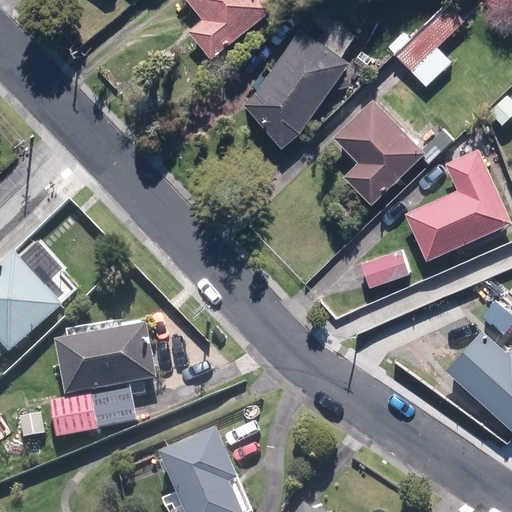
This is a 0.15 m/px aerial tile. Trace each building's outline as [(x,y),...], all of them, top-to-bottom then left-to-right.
[(279,5),(274,0),(196,0),(208,13),(191,28),(218,59),(279,5)] [(288,147),(305,134),(338,87),(350,99),(361,84),(349,71),(358,58),(347,51),(365,34),(332,0),(315,0),(307,7),(328,30),(323,35),(306,23),(265,84),(250,102),(288,147)] [(408,29),(392,44),(431,86),(457,63),(441,45),(469,20),(455,4),(417,39),(408,29)] [(511,121),(511,96),(509,93),(492,111),(507,126),(511,121)] [(379,96),(339,134),(364,160),(349,174),(377,202),(431,150),(379,96)] [(463,187),(411,210),(433,258),(511,222),(511,206),(484,146),(451,161),(463,187)] [(0,334),(17,353),(70,305),(52,285),(68,270),(44,243),(28,258),(23,253),(0,272),(0,334)] [(406,245),(367,259),(377,288),(417,273),(406,245)] [(154,323),(62,338),(72,393),(163,378),(154,323)] [(481,329),(443,372),(511,433),(511,432),(511,356),(511,357),(481,329)] [(61,436),(103,429),(97,393),(55,400),(61,436)] [(228,429),(172,452),(196,511),(253,511),(241,482),(249,479),(228,429)] [(327,511),(311,501),(303,511),(327,511)]
